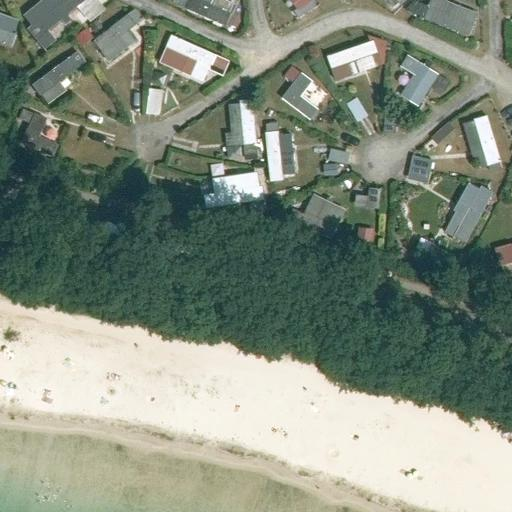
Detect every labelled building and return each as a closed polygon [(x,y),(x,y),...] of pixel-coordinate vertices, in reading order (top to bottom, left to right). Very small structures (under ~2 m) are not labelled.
[(60,0),(29,0),(11,12),(32,46),(73,21),(60,0)] [(93,21),(109,8),(101,0),(87,0),(80,6),(93,21)] [(217,27),(226,3),(218,0),(185,0),(184,0),(164,0),(162,7),(217,27)] [(292,13),(307,0),(283,0),(282,1),(292,13)] [(450,0),(428,0),(420,17),(460,37),(473,11),(450,0)] [(125,19),(85,44),(98,65),(126,47),(119,36),(131,29),(125,19)] [(226,62),(168,36),(157,60),(186,74),(183,80),(198,87),(206,70),(219,76),(226,62)] [(367,43),(322,57),(330,84),(376,70),(367,43)] [(67,54),(20,86),(33,107),(58,91),(54,85),(77,69),(67,54)] [(413,117),(437,75),(401,55),(392,71),(405,78),(390,103),(413,117)] [(322,100),(285,70),(275,81),(284,89),(273,103),(301,126),(322,100)] [(167,90),(152,88),(149,115),(163,117),(167,90)] [(252,148),(250,103),(225,104),(227,136),(220,137),(220,150),(252,148)] [(49,118),(36,113),(24,143),(55,156),(60,143),(41,136),(49,118)] [(492,163),(479,118),(463,123),(476,167),(492,163)] [(434,133),(438,142),(459,132),(454,123),(434,133)] [(279,133),(263,135),(268,183),(283,181),(283,178),(295,177),(291,137),(279,138),(279,133)] [(335,144),(332,159),(350,163),(353,148),(335,144)] [(411,172),(430,178),(435,160),(417,154),(411,172)] [(259,202),(255,175),(206,182),(210,209),(259,202)] [(360,195),(359,206),(383,208),(384,188),(373,187),(372,196),(360,195)] [(435,234),(457,245),(478,201),(456,191),(435,234)] [(300,193),(285,217),(322,240),(337,215),(300,193)]
